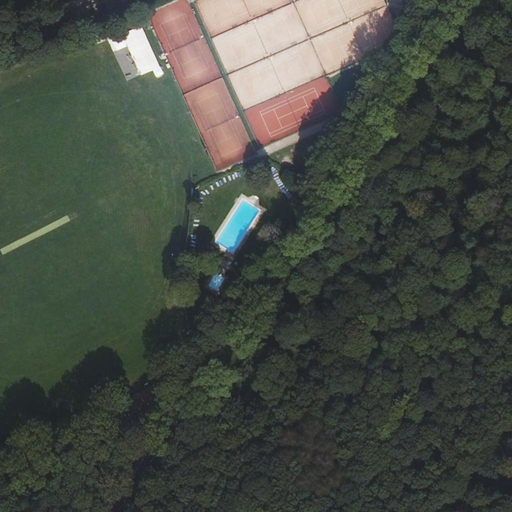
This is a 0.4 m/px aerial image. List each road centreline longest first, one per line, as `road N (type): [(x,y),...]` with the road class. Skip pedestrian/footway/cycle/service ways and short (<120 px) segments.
road 1 (unclassified): [(114,511),(451,0)]
road 2 (track): [(169,429),(0,511)]
